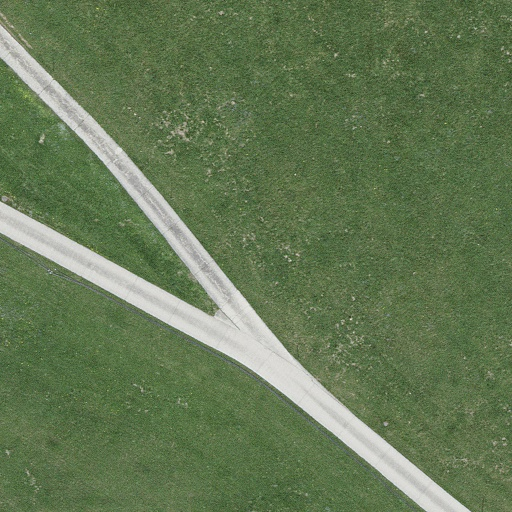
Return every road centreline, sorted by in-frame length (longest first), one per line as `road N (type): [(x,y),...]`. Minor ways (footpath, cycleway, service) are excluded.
road 1 (track): [(0,233),(212,331),(449,511)]
road 2 (track): [(0,44),(24,83),(210,258),(290,391)]
